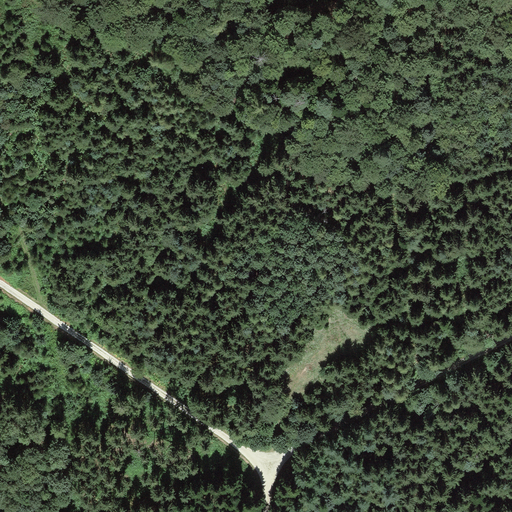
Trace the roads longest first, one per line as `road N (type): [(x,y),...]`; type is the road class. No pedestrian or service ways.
road 1 (track): [(256,462),(0,287)]
road 2 (track): [(256,462),(511,336)]
